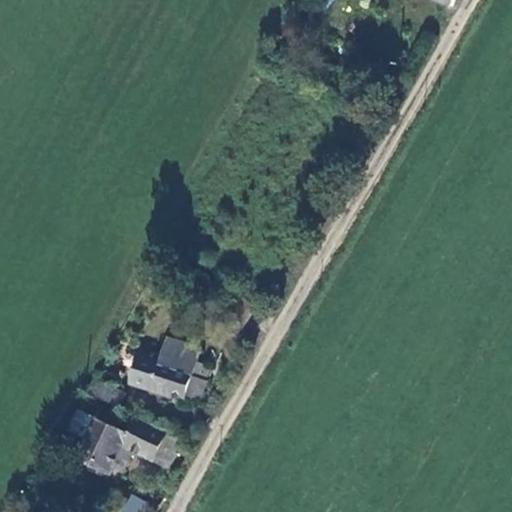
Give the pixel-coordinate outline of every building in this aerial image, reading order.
[(429,0),(453,9),(456,0),(429,0)] [(322,65),(315,62),(309,76),(316,78),(322,65)] [(322,65),(316,78),(330,84),(336,71),(322,65)] [(281,82),(284,72),(270,66),(266,77),(281,82)] [(169,340),(150,393),(184,405),(189,400),(203,405),(211,383),(208,382),(213,368),(199,363),(204,350),(169,340)] [(137,349),(132,366),(150,371),(155,354),(137,349)] [(88,393),(123,406),(129,394),(98,378),(88,393)] [(186,444),(136,421),(127,439),(97,423),(77,459),(111,478),(126,448),(135,452),(172,472),(186,444)] [(126,448),(111,478),(119,482),(135,452),(126,448)] [(30,490),(16,511),(40,511),(47,502),(30,490)] [(121,511),(145,511),(149,501),(127,494),(121,511)]
